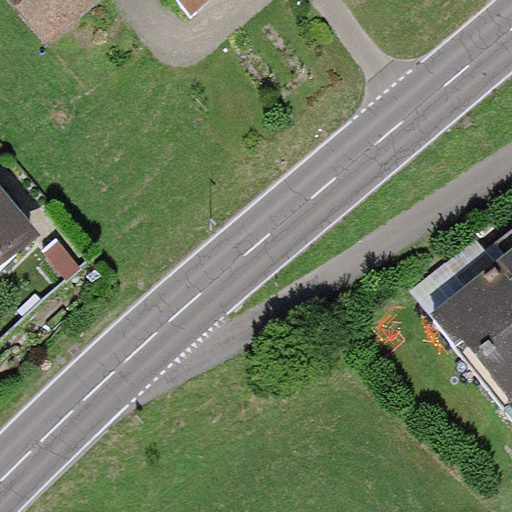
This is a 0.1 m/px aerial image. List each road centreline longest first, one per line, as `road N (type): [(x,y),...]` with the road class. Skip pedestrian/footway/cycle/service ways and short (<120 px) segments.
road 1 (primary): [(511,29),(150,340)]
road 2 (residential): [(511,163),(277,323),(173,366),(150,340)]
road 3 (primary): [(150,340),(0,484)]
